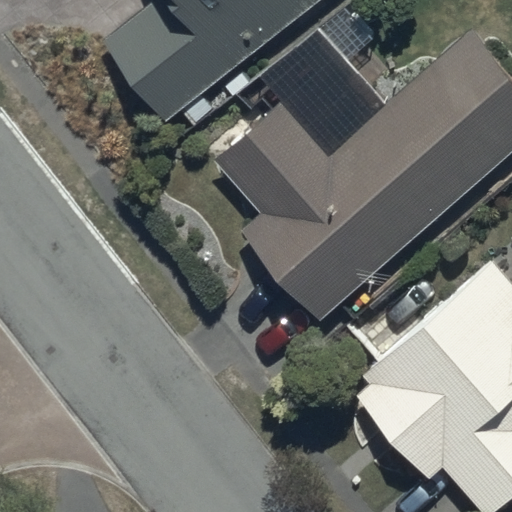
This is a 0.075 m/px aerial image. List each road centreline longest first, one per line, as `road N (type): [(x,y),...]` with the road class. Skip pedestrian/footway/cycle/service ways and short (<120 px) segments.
road 1 (residential): [(92,338),(226,511)]
road 2 (residential): [(0,216),(92,338)]
